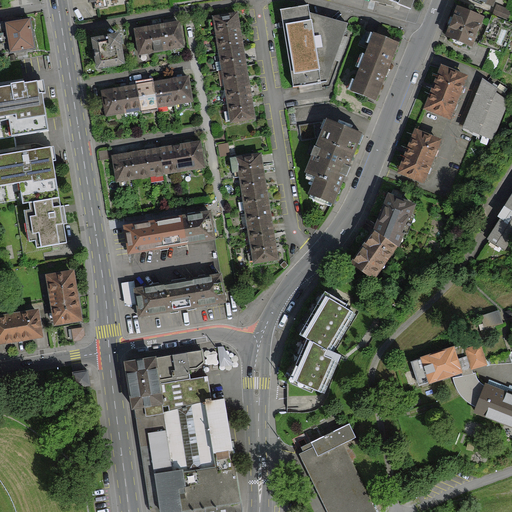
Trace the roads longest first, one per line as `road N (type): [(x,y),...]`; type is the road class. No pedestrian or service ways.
road 1 (residential): [(438,0),(368,183),(262,338)]
road 2 (primary): [(109,350),(57,0)]
road 3 (residential): [(262,338),(257,511)]
road 4 (primary): [(130,511),(109,350)]
road 5 (residential): [(109,350),(219,331),(262,338)]
